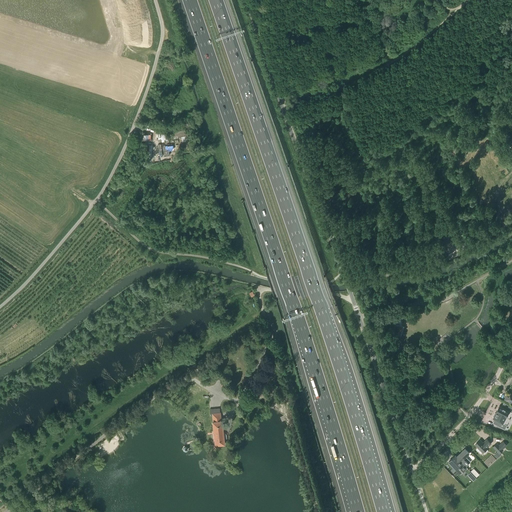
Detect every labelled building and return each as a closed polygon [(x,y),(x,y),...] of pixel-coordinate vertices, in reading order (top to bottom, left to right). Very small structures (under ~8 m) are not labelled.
[(171,128),(173,139),(187,136),(186,133),(184,125),(171,128)] [(397,326),(394,334),(400,336),(403,328),(397,326)] [(506,409),(500,405),(496,411),(507,417),(510,411),(511,412),(511,406),(508,405),(506,409)] [(507,417),(496,411),(496,412),(496,413),(495,413),(493,416),(494,416),(493,418),(500,421),(498,425),(505,429),(507,425),(504,423),(507,417)] [(214,436),(215,445),(224,444),(221,420),(220,413),(212,413),(213,421),(214,431),(212,432),(209,433),(210,435),(212,435),(212,436),(214,436)] [(491,443),(489,441),(487,439),(483,443),(480,440),(475,445),(478,448),(480,450),(483,453),(488,448),(487,447),(491,443)] [(497,443),(493,447),(500,453),(503,450),(503,449),(507,445),(504,441),(499,445),(497,443)] [(465,449),(457,457),(461,461),(470,453),(465,449)] [(467,467),(461,461),(457,457),(455,455),(449,461),(460,473),(467,467)] [(474,468),(471,471),(477,477),(480,474),(474,468)]
